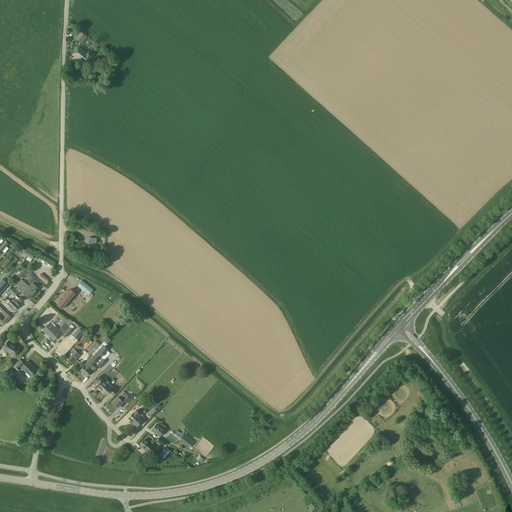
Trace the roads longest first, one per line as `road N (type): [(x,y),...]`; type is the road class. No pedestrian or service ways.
road 1 (unclassified): [(61,384),(25,325),(60,274),(68,0)]
road 2 (tertiary): [(133,495),(202,486),(274,454),(333,403),(396,330)]
road 3 (secondary): [(402,322),(511,212)]
road 4 (secondary): [(511,484),(440,370)]
